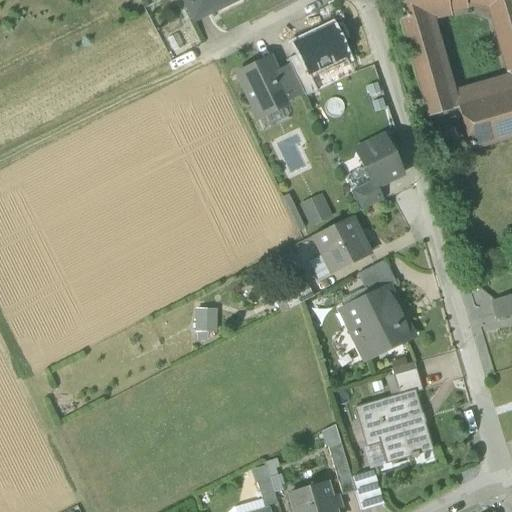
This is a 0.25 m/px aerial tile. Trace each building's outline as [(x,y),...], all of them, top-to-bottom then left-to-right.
[(180,0),(180,1),(192,26),(241,0),(180,0)] [(397,0),(405,20),(400,21),(404,36),(428,30),(424,16),(448,10),(446,0),(397,0)] [(511,0),(446,0),(448,10),(465,5),(473,5),(488,9),(508,79),(511,93),(511,0)] [(331,29),(293,47),(298,56),(307,77),(346,58),(331,29)] [(447,97),(428,30),(404,36),(427,119),(451,112),(447,97)] [(298,56),(287,61),(290,68),(297,82),(307,77),(298,56)] [(270,60),(236,76),(253,111),(256,110),(270,115),(281,109),(283,103),(274,85),(279,82),(276,75),(270,60)] [(276,75),(279,82),(274,85),(283,103),(303,94),(297,82),(290,68),(276,75)] [(508,79),(447,97),(451,112),(457,110),(456,109),(511,93),(508,79)] [(511,93),(456,109),(457,110),(468,151),(511,138),(511,93)] [(401,176),(383,139),(363,148),(362,162),(370,184),(373,190),(376,188),(401,176)] [(370,184),(350,194),(360,213),(383,202),(376,188),(373,190),(370,184)] [(300,202),(308,225),(333,216),(325,193),(300,202)] [(368,256),(349,219),(313,238),(331,275),(368,256)] [(383,263),(358,276),(368,298),(388,289),(388,290),(395,286),(383,263)] [(306,286),(281,299),(288,312),(313,299),(306,286)] [(368,298),(343,310),(354,333),(351,335),(364,362),(412,339),(388,290),(388,289),(368,298)] [(511,297),(492,303),(497,321),(511,317),(511,297)] [(216,341),(217,308),(195,307),(194,340),(216,341)] [(415,371),(392,377),(398,398),(413,393),(414,395),(421,393),(415,371)] [(398,398),(355,411),(365,445),(385,439),(392,463),(430,452),(414,395),(413,393),(398,398)] [(340,446),(327,450),(341,497),(354,494),(350,479),(340,446)] [(373,473),(350,479),(354,494),(359,511),(361,511),(382,506),(373,473)] [(269,482),(256,485),(262,508),(276,505),(269,482)] [(326,485),(288,496),(292,511),(334,511),(340,511),(336,498),(330,500),(326,485)]
